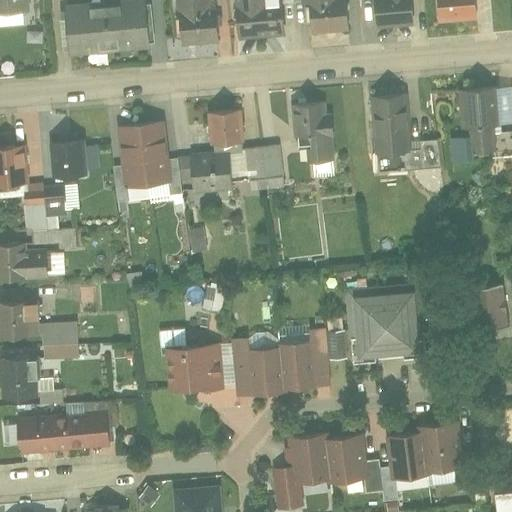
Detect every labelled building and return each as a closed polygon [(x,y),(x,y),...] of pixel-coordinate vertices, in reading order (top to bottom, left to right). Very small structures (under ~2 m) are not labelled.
[(28,0),(0,0),(0,18),(30,16),(28,0)] [(151,53),(146,0),(139,0),(107,3),(111,56),(151,53)] [(194,0),(175,2),(179,48),(219,44),(214,0),(194,0)] [(233,0),(235,13),(243,12),(245,42),(285,39),(282,9),(267,10),(265,0),(233,0)] [(305,0),(309,36),(338,33),(350,32),(346,0),(305,0)] [(373,0),(376,32),(418,28),(415,0),(373,0)] [(475,0),(436,0),(439,25),(478,22),(475,0)] [(111,56),(107,3),(67,6),(71,60),(111,56)] [(499,153),(493,89),(460,92),(466,156),(499,153)] [(412,154),(407,95),(370,98),(376,157),(412,154)] [(324,101),(290,104),(294,144),(312,142),(314,167),(336,165),(332,120),(326,120),(324,101)] [(240,111),(207,114),(210,151),(243,148),(240,111)] [(171,188),(165,121),(143,123),(149,190),(171,188)] [(149,190),(143,123),(121,125),(127,192),(149,190)] [(86,182),(82,142),(52,145),(55,185),(86,182)] [(0,191),(30,189),(26,146),(0,148),(0,191)] [(229,153),(191,157),(195,197),(233,193),(229,153)] [(209,249),(207,229),(194,230),(195,240),(198,240),(199,250),(209,249)] [(50,245),(0,248),(0,285),(53,282),(50,245)] [(210,283),(207,309),(224,311),(227,285),(210,283)] [(349,291),(355,368),(379,367),(379,357),(403,355),(404,365),(428,363),(423,286),(349,291)] [(510,334),(504,287),(467,292),(473,339),(510,334)] [(30,301),(0,302),(0,339),(33,337),(30,301)] [(280,347),(280,352),(283,389),(330,386),(327,331),(309,332),(310,345),(280,347)] [(236,342),(239,397),(283,394),(283,389),(280,352),(251,354),(250,342),(236,342)] [(166,348),(169,395),(188,393),(188,396),(207,395),(204,346),(166,348)] [(34,358),(0,360),(0,394),(1,403),(37,401),(34,358)] [(110,452),(107,415),(62,418),(65,455),(110,452)] [(65,455),(62,418),(17,421),(20,458),(65,455)] [(421,427),(422,436),(426,476),(461,472),(455,423),(421,427)] [(292,438),(297,485),(330,482),(326,441),(325,435),(292,438)] [(390,440),(395,484),(427,481),(426,476),(422,436),(390,440)] [(326,441),(330,482),(331,486),(368,481),(363,437),(326,441)] [(220,511),(219,487),(176,491),(177,511),(220,511)]
